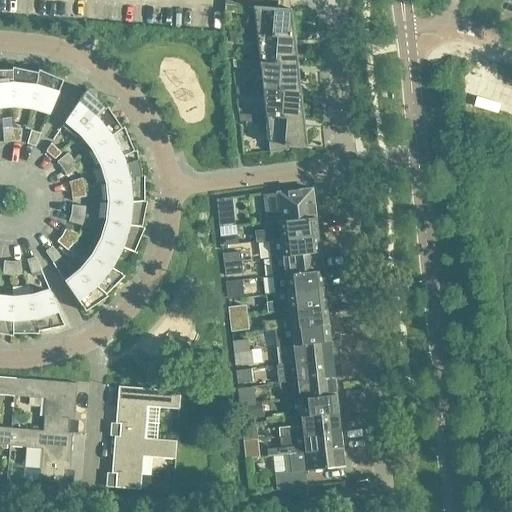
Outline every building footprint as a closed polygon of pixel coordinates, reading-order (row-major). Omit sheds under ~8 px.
[(294,37),(291,11),(291,9),(234,4),(233,13),(253,14),(256,34),(294,37)] [(297,64),(294,38),(294,37),(256,34),(237,33),(236,40),(256,42),(259,61),(297,64)] [(300,91),(297,65),(297,64),(259,61),(240,60),(240,68),(260,69),(262,88),(300,91)] [(31,107),(37,72),(12,67),(12,69),(12,105),(31,107)] [(0,105),(12,105),(12,69),(0,69),(0,105)] [(50,112),(63,80),(38,69),(37,72),(31,107),(50,112)] [(303,118),(300,92),(300,91),(262,88),(243,87),(243,95),(263,96),(265,115),(303,118)] [(80,133),(105,108),(87,89),(86,90),(65,120),(61,126),(76,138),(80,133)] [(122,128),(107,106),(105,108),(80,133),(92,147),(122,128)] [(306,147),(303,119),(303,118),(265,115),(246,114),(246,122),(266,123),(269,151),(288,149),(289,145),(306,147)] [(134,150),(124,126),(122,128),(92,147),(101,164),(134,150)] [(12,141),(12,127),(3,128),(4,142),(12,141)] [(20,142),(22,128),(12,127),(12,141),(20,142)] [(241,149),(267,148),(266,127),(240,128),(241,149)] [(35,146),(40,133),(31,130),(27,143),(35,146)] [(45,151),(55,159),(61,152),(51,143),(45,151)] [(141,175),(136,149),(134,150),(101,164),(107,182),(141,175)] [(74,160),(67,153),(57,161),(62,168),(74,160)] [(78,169),(74,160),(62,168),(66,175),(78,169)] [(144,201),(144,175),(141,175),(107,182),(109,201),(144,201)] [(85,187),(82,178),(69,182),(71,189),(85,187)] [(85,196),(85,187),(71,189),(72,198),(85,196)] [(279,221),(315,217),(312,189),(263,195),(266,222),(279,221)] [(142,227),(147,201),(144,201),(109,201),(107,220),(142,227)] [(85,216),(85,206),(72,205),(71,213),(85,216)] [(82,225),(85,216),(71,213),(69,221),(82,225)] [(268,241),(317,235),(315,217),(279,221),(266,222),(263,223),(264,230),(255,231),(256,243),(268,241)] [(134,251),(144,227),(142,227),(107,220),(101,238),(134,251)] [(74,242),(78,234),(66,227),(62,235),(74,242)] [(74,242),(62,235),(57,241),(67,250),(74,242)] [(221,244),(237,243),(236,235),(220,236),(221,244)] [(319,248),(317,235),(268,241),(270,258),(319,253),(319,248)] [(122,274),(137,252),(134,251),(101,238),(92,255),(122,274)] [(61,256),(52,246),(45,251),(53,262),(61,256)] [(241,262),(240,251),(222,253),(224,264),(241,262)] [(321,266),(319,253),(270,258),(272,276),(321,271),(321,266)] [(106,294),(124,276),(122,274),(92,255),(80,269),(106,294)] [(40,269),(35,257),(27,259),(31,272),(40,269)] [(12,275),(12,261),(4,261),(2,274),(12,275)] [(22,274),(20,261),(12,261),(12,275),(22,274)] [(243,273),(241,262),(224,264),(225,275),(243,273)] [(248,266),(250,277),(265,274),(263,263),(248,266)] [(106,294),(80,269),(65,282),(85,311),(107,296),(106,294)] [(323,284),(321,271),(272,276),(274,294),(323,289),(323,284)] [(243,298),(242,289),(241,280),(226,282),(228,299),(243,298)] [(289,310),(325,306),(323,289),(274,294),(275,302),(267,303),(268,313),(289,311),(289,310)] [(64,326),(50,290),(31,296),(38,330),(64,326)] [(12,333),(12,298),(0,296),(0,333),(12,336),(12,333)] [(38,330),(31,296),(12,298),(12,333),(39,333),(38,330)] [(246,318),(245,306),(228,308),(230,320),(246,318)] [(327,319),(325,306),(289,310),(289,311),(290,319),(264,321),(265,330),(274,329),(274,330),(328,324),(327,319)] [(247,329),(246,318),(230,320),(231,331),(247,329)] [(276,348),(330,342),(328,324),(274,330),(276,348)] [(249,351),(247,340),(232,342),(233,353),(249,351)] [(278,366),(332,360),(330,342),(276,348),(278,365),(278,366)] [(233,353),(235,366),(251,364),(250,351),(249,351),(233,353)] [(293,382),(334,377),(332,360),(278,366),(278,365),(277,365),(278,383),(293,382)] [(252,382),(251,369),(236,371),(237,384),(252,382)] [(0,395),(14,396),(15,378),(0,376),(0,395)] [(335,390),(334,377),(293,382),(294,393),(285,394),(286,400),(336,395),(335,390)] [(74,420),(77,383),(15,378),(14,396),(45,399),(43,431),(68,433),(68,432),(69,419),(74,420)] [(179,409),(180,391),(119,386),(116,423),(120,423),(119,436),(119,437),(144,439),(144,438),(147,406),(179,409)] [(252,386),(237,388),(239,405),(254,404),(252,386)] [(286,400),(288,418),(300,417),(338,413),(336,395),(286,400)] [(254,418),(253,404),(240,406),(241,419),(254,418)] [(280,438),(340,431),(338,413),(300,417),(301,426),(290,427),(290,426),(278,427),(280,438)] [(11,428),(0,427),(0,444),(10,446),(11,428)] [(70,470),(73,432),(68,432),(68,433),(43,431),(11,428),(10,446),(41,448),(39,481),(64,483),(65,469),(70,470)] [(257,439),(255,428),(242,430),(244,441),(257,439)] [(341,444),(340,431),(280,438),(280,447),(266,448),(267,456),(281,455),(342,448),(341,444)] [(175,459),(176,441),(144,438),(144,439),(119,437),(119,436),(115,436),(112,473),(116,473),(115,487),(140,489),(143,456),(175,459)] [(305,471),(344,467),(342,448),(281,455),(281,456),(273,457),(276,491),(306,487),(305,471)] [(313,508),(314,498),(299,497),(299,508),(313,508)]
